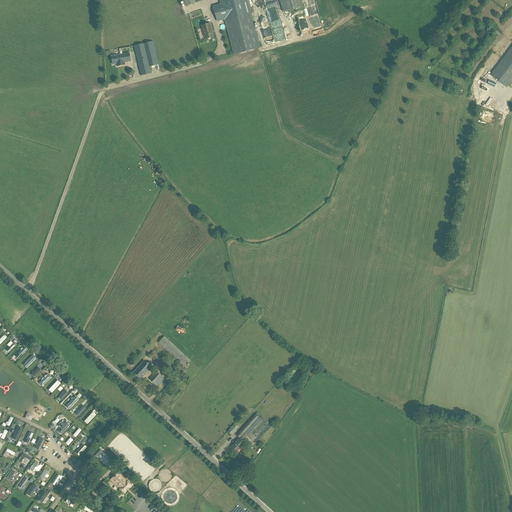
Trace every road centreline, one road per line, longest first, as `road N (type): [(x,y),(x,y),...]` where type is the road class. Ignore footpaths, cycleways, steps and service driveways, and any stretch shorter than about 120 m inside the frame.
road 1 (unclassified): [(267,511),(25,289)]
road 2 (unclassified): [(25,289),(102,91),(209,59)]
